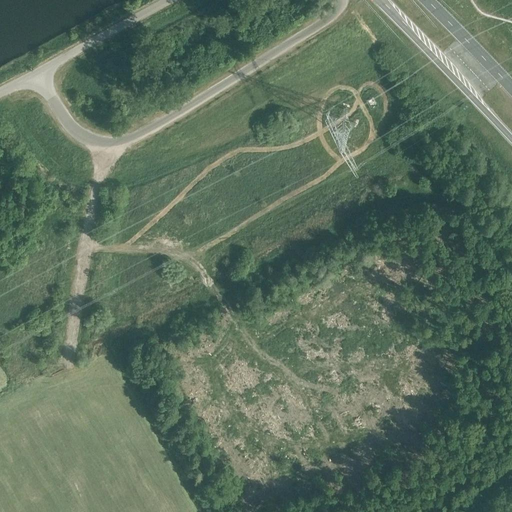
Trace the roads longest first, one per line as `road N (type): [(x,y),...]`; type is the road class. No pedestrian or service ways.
road 1 (unclassified): [(38,74),(71,136),(106,151),(316,27),(344,0)]
road 2 (unknown): [(66,387),(74,279),(106,151)]
road 3 (trunk): [(378,0),(511,140)]
road 4 (tertiary): [(38,74),(171,0)]
road 5 (trunk): [(511,90),(425,0)]
